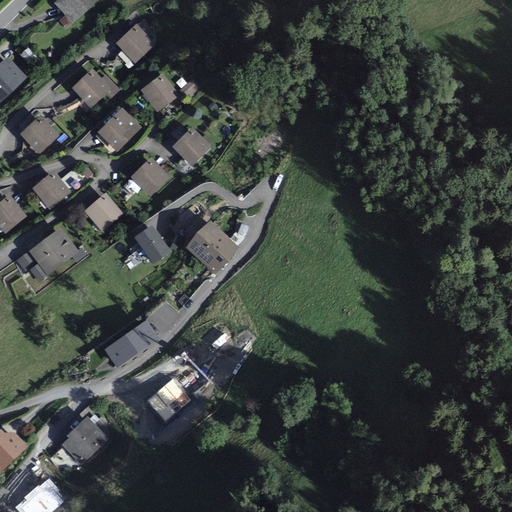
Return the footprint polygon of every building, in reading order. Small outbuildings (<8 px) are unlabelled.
[(95,0),(58,0),(57,1),(73,19),(95,0)] [(154,44),(137,25),(119,41),(136,60),(154,44)] [(0,99),(24,78),(8,60),(0,66),(0,99)] [(117,88),(105,75),(100,80),(92,70),(75,87),(92,105),(108,90),(112,93),(117,88)] [(177,95),(163,76),(144,91),(158,109),(177,95)] [(140,128),(122,110),(100,131),(118,149),(140,128)] [(57,135),(41,116),(23,132),(39,151),(57,135)] [(210,146),(192,128),(175,145),(192,163),(210,146)] [(169,177),(151,158),(133,175),(151,194),(169,177)] [(69,191),(53,172),(35,188),(51,207),(69,191)] [(121,214),(105,196),(87,212),(103,229),(121,214)] [(25,216),(10,197),(0,204),(0,223),(6,231),(25,216)] [(215,271),(237,247),(211,222),(188,246),(215,271)] [(169,250),(151,226),(137,237),(154,261),(169,250)] [(78,252),(59,227),(16,260),(26,274),(30,271),(39,282),(78,252)] [(158,337),(147,321),(107,349),(118,365),(158,337)] [(190,399),(174,380),(150,400),(166,419),(190,399)] [(108,439),(86,416),(65,436),(67,438),(61,444),(82,465),(108,439)] [(13,433),(1,433),(0,432),(0,472),(1,473),(26,446),(13,433)] [(58,489),(50,480),(18,507),(22,511),(49,511),(63,500),(55,491),(58,489)]
